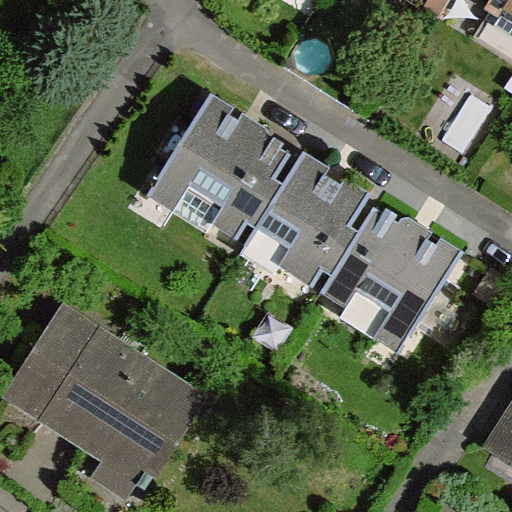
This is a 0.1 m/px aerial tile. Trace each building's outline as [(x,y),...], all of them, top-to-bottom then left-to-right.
[(511,0),(494,0),(488,9),(511,24),(511,0)] [(297,149),(214,95),(150,197),(209,235),(215,226),(240,241),(297,149)] [(374,197),(305,154),(243,255),(276,277),(282,269),(315,289),(325,273),(332,278),(361,232),(354,229),(374,197)] [(380,201),(361,232),(332,278),(322,294),(349,310),(343,319),(403,356),(467,254),(380,201)] [(66,313),(12,393),(147,483),(201,402),(66,313)] [(511,421),(495,449),(511,459),(511,421)]
